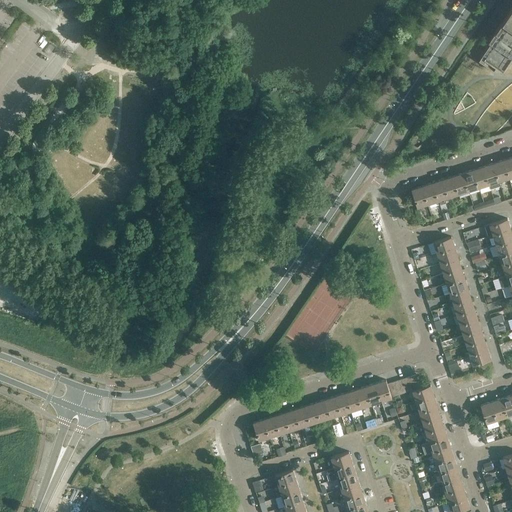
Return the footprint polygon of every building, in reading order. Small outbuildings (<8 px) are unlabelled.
[(491,43),(479,61),(487,67),(494,71),(494,70),(496,68),(503,72),(511,58),(511,6),(488,41),(491,43)] [(511,176),(511,156),(503,159),(509,177),(511,176)] [(509,177),(503,159),(493,163),(499,181),(509,177)] [(499,181),(493,163),(483,166),(489,184),(499,181)] [(489,184),(483,166),(473,169),(478,187),(489,184)] [(478,187),(473,169),(463,173),(468,190),(478,187)] [(468,190),(463,173),(452,176),(458,194),(468,190)] [(458,194),(452,176),(442,179),(448,197),(458,194)] [(448,197),(442,179),(432,182),(438,200),(448,197)] [(438,200),(432,182),(422,186),(428,203),(438,200)] [(428,203),(422,186),(411,189),(417,207),(428,203)] [(511,228),(507,218),(489,224),(493,234),(511,228)] [(482,226),(464,231),(466,239),(484,234),(482,226)] [(511,239),(511,232),(511,228),(493,234),(496,244),(511,239)] [(455,246),(451,236),(433,242),(437,252),(455,246)] [(511,250),(511,239),(496,244),(499,254),(511,250)] [(458,256),(455,246),(437,252),(440,262),(458,256)] [(511,261),(511,250),(499,254),(503,265),(511,261)] [(474,255),(478,269),(486,267),(482,252),(474,255)] [(461,267),(458,256),(440,262),(443,272),(461,267)] [(511,272),(511,261),(503,265),(506,275),(511,272)] [(465,277),(461,267),(443,272),(447,283),(465,277)] [(468,287),(465,277),(447,283),(450,293),(468,287)] [(471,297),(468,287),(450,293),(453,303),(471,297)] [(474,307),(471,297),(453,303),(456,313),(474,307)] [(478,318),(474,307),(456,313),(460,323),(478,318)] [(502,313),(493,316),(497,329),(506,326),(502,313)] [(481,328),(478,318),(460,323),(463,334),(481,328)] [(484,338),(481,328),(463,334),(466,344),(484,338)] [(487,348),(484,338),(466,344),(469,354),(487,348)] [(491,359),(487,348),(469,354),(473,364),(491,359)] [(421,387),(418,381),(416,374),(410,376),(414,389),(421,387)] [(414,389),(410,376),(404,378),(409,391),(412,390),(414,389)] [(409,391),(404,378),(399,379),(403,393),(409,391)] [(392,397),(391,396),(387,383),(386,379),(375,383),(381,400),(392,397)] [(403,393),(399,379),(393,381),(397,394),(403,393)] [(397,394),(393,381),(387,383),(391,396),(397,394)] [(381,400),(375,383),(365,386),(371,404),(381,400)] [(421,387),(414,389),(412,390),(416,400),(434,395),(430,384),(421,387)] [(371,404),(365,386),(355,389),(361,407),(371,404)] [(361,407),(355,389),(345,392),(351,410),(361,407)] [(351,410),(345,392),(335,396),(340,413),(351,410)] [(437,405),(434,395),(416,400),(419,411),(437,405)] [(511,413),(511,396),(511,395),(501,398),(507,416),(511,413)] [(340,413),(335,396),(325,399),(330,417),(340,413)] [(507,416),(501,398),(491,401),(497,419),(507,416)] [(330,417),(325,399),(314,402),(320,420),(330,417)] [(497,419),(491,401),(480,404),(486,422),(497,419)] [(320,420),(314,402),(304,405),(310,423),(320,420)] [(310,423),(304,405),(294,409),(300,427),(310,423)] [(440,415),(437,405),(419,411),(422,421),(440,415)] [(300,427),(294,409),(284,412),(289,430),(300,427)] [(289,430),(284,412),(274,415),(279,433),(289,430)] [(279,433),(274,415),(263,419),(269,436),(279,433)] [(444,425),(440,415),(422,421),(426,431),(444,425)] [(269,436),(263,419),(253,422),(259,440),(269,436)] [(447,435),(444,425),(426,431),(429,441),(447,435)] [(450,446),(447,435),(429,441),(432,451),(450,446)] [(255,453),(264,450),(261,442),(252,445),(255,453)] [(285,445),(277,446),(279,454),(287,453),(285,445)] [(453,456),(450,446),(432,451),(436,461),(453,456)] [(417,456),(414,447),(407,449),(410,458),(417,456)] [(352,461),(349,451),(331,456),(334,467),(352,461)] [(511,465),(511,453),(502,457),(506,467),(511,465)] [(457,466),(453,456),(436,461),(439,472),(457,466)] [(356,471),(352,461),(334,467),(338,477),(356,471)] [(460,476),(457,466),(439,472),(442,482),(460,476)] [(296,479),(293,469),(275,474),(278,485),(296,479)] [(359,482),(356,471),(338,477),(341,487),(359,482)] [(463,486),(460,476),(442,482),(445,492),(463,486)] [(300,489),(296,479),(278,485),(282,495),(300,489)] [(362,492),(359,482),(341,487),(344,498),(362,492)] [(467,496),(465,492),(463,486),(445,492),(449,502),(467,496)] [(303,500),(300,489),(282,495),(285,505),(303,500)] [(365,502),(362,492),(344,498),(347,508),(365,502)] [(263,511),(268,510),(264,496),(259,497),(263,511)] [(454,511),(470,507),(467,496),(449,502),(451,511),(454,511)] [(298,511),(306,510),(303,500),(285,505),(287,511),(298,511)] [(368,511),(365,502),(347,508),(348,511),(368,511)]
